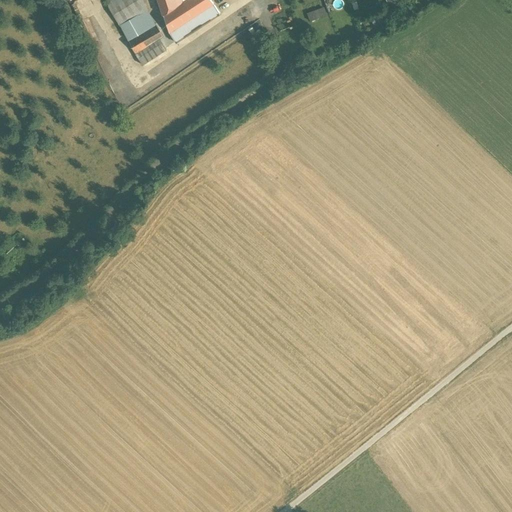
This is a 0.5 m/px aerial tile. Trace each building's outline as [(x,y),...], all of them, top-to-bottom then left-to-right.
[(106,0),(120,24),(147,9),(141,0),(106,0)] [(184,1),(183,0),(156,0),(163,15),(184,1)] [(185,0),(184,1),(163,15),(168,33),(178,27),(186,21),(213,4),(210,0),(185,0)] [(213,4),(186,21),(193,32),(220,15),(213,4)] [(156,24),(147,9),(120,24),(129,41),(156,24)] [(311,22),(328,18),(326,10),(309,13),(311,22)] [(186,21),(178,27),(185,37),(193,32),(186,21)] [(156,24),(129,41),(135,52),(158,39),(163,36),(156,24)] [(178,27),(168,33),(176,44),(185,37),(178,27)] [(158,39),(135,52),(142,64),(165,51),(158,39)]
